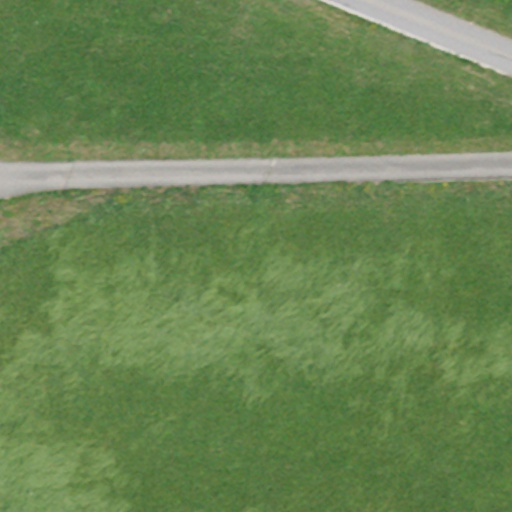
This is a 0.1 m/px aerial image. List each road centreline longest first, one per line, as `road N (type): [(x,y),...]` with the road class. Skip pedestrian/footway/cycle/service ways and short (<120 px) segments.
road 1 (residential): [(511,156),(0,177)]
road 2 (unclassified): [(511,51),(388,0)]
